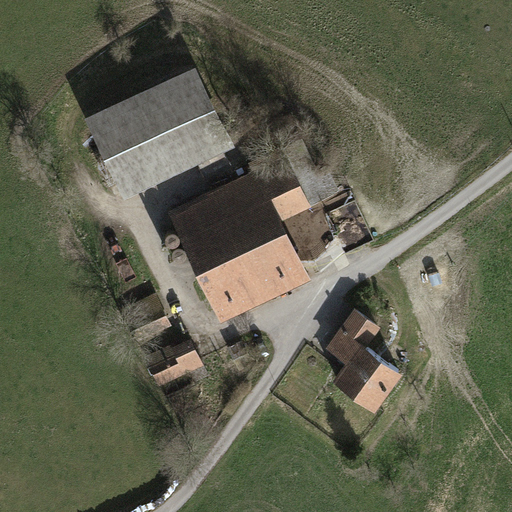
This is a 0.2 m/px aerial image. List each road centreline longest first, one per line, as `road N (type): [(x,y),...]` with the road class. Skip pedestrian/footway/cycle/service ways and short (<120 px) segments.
road 1 (track): [(160,511),(334,291),(511,159)]
road 2 (track): [(304,330),(252,324),(210,333),(189,321),(133,208),(222,166)]
